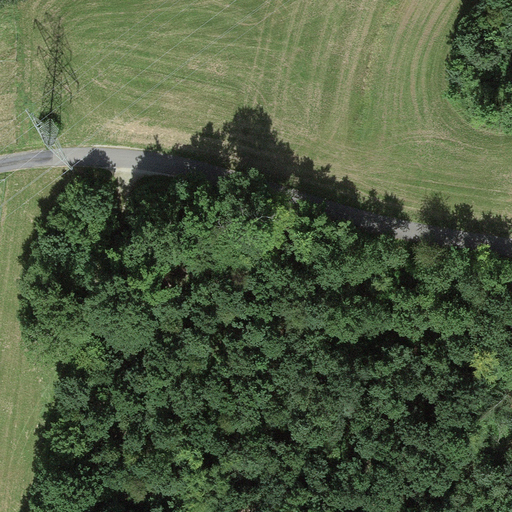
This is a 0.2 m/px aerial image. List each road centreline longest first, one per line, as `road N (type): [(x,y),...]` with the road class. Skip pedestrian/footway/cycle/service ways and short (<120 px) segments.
road 1 (residential): [(0,167),(76,158),(128,162),(243,199),(511,254)]
road 2 (track): [(35,511),(128,162)]
